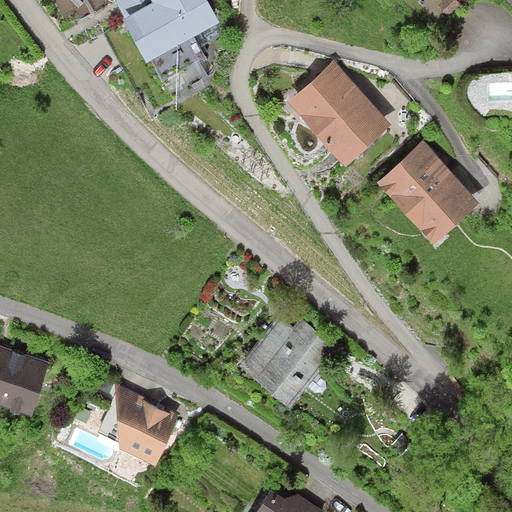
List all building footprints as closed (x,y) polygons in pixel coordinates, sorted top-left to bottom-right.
[(156,0),(158,3),(127,20),(161,81),(204,57),(189,31),(211,19),(201,0),(156,0)] [(419,0),(416,3),(438,27),(464,3),(461,0),(419,0)] [(346,92),(342,95),(324,75),(302,94),(311,105),(300,114),(332,150),(342,140),(352,150),(373,131),(355,110),(359,107),(346,92)] [(444,189),(448,186),(434,171),(430,174),(412,154),(390,173),(399,183),(389,192),(421,228),(431,219),(440,229),(462,210),(444,189)] [(317,364),(308,356),(319,342),(299,325),(287,339),(273,327),(253,351),(269,364),(260,375),(262,376),(263,375),(290,397),(317,364)] [(11,350),(9,355),(0,351),(0,393),(25,402),(38,364),(21,359),(23,354),(11,350)] [(97,431),(152,457),(171,416),(117,390),(97,431)] [(316,511),(301,501),(295,510),(271,494),(258,511),(316,511)]
